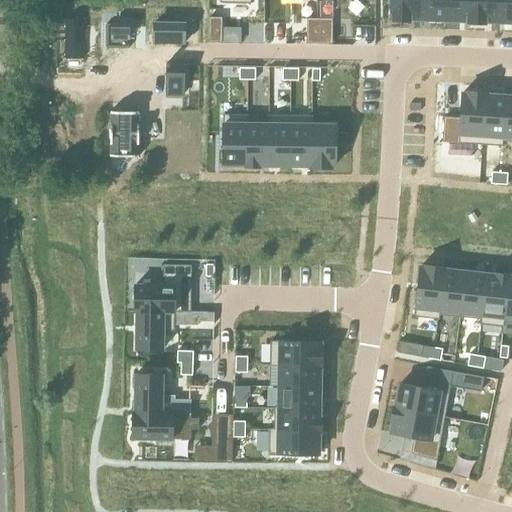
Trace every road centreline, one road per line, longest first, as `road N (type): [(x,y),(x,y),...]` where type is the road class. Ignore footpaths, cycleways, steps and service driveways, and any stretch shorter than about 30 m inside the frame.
road 1 (residential): [(494,511),(393,486),(358,460),(375,304)]
road 2 (residential): [(222,410),(225,300),(375,304)]
road 3 (residential): [(375,304),(397,58)]
road 4 (residential): [(397,58),(205,53)]
